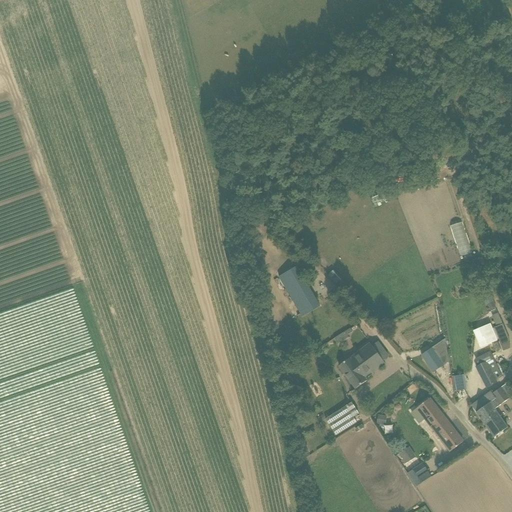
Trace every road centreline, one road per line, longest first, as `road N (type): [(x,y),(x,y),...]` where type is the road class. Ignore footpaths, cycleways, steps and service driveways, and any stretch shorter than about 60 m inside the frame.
road 1 (track): [(177,0),(299,511)]
road 2 (track): [(211,145),(364,320)]
